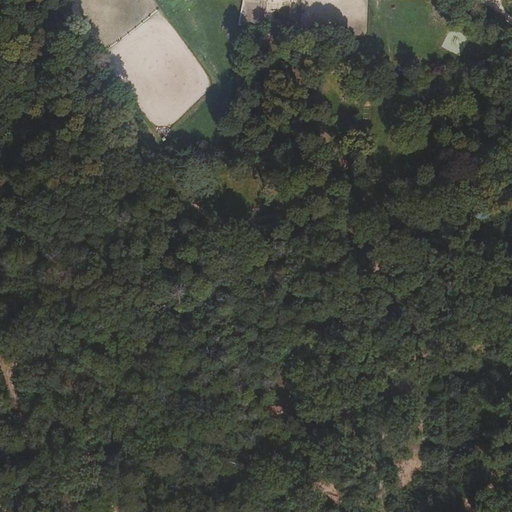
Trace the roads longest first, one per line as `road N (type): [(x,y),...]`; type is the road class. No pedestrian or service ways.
road 1 (track): [(383,0),(381,511)]
road 2 (track): [(116,511),(102,493),(78,410),(54,367),(30,357),(17,366),(13,386),(71,511)]
road 3 (track): [(71,0),(73,20),(152,132),(165,164)]
